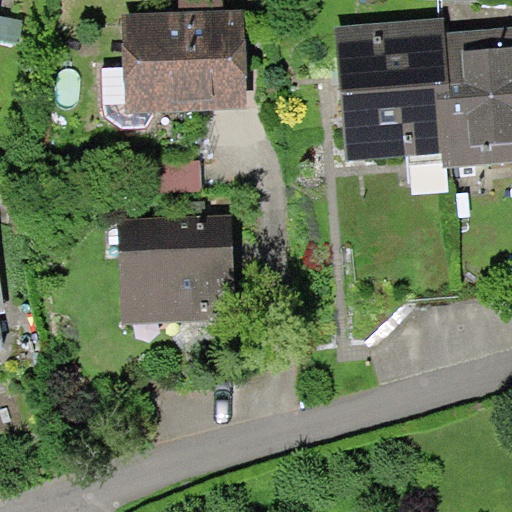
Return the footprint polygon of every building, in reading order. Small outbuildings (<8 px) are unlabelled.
[(178,0),(179,9),(122,12),(126,112),(247,106),(243,8),(223,8),(221,0),(178,0)] [(25,18),(0,13),(0,40),(20,44),(25,18)] [(450,91),(446,33),(445,21),(336,29),(347,160),(442,153),(437,92),(450,91)] [(511,28),(446,33),(450,91),(437,92),(442,153),(444,167),(511,161),(511,28)] [(202,192),(200,160),(152,162),(153,194),(202,192)] [(233,213),(120,217),(124,324),(236,320),(233,213)]
